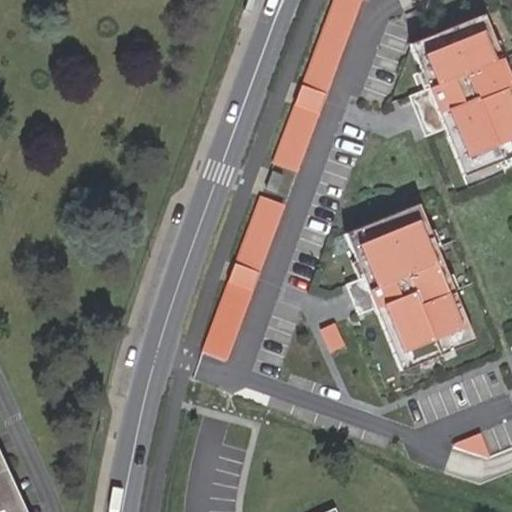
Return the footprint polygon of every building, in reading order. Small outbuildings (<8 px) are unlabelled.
[(0,0),(0,511),(14,511),(0,480),(0,0)] [(511,88),(481,11),(408,41),(463,178),(511,157),(511,88)] [(418,205),(344,235),(399,369),(472,340),(418,205)] [(333,351),(348,344),(336,321),(321,328),(333,351)] [(463,458),(490,450),(485,432),(457,440),(463,458)]
